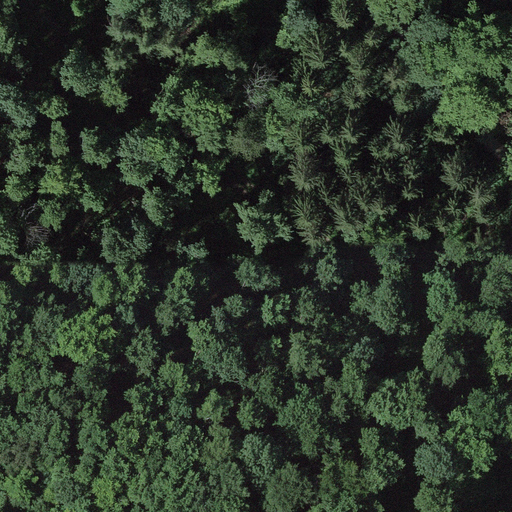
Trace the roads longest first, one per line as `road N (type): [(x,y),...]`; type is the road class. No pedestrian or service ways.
road 1 (track): [(511,336),(298,225),(26,0)]
road 2 (track): [(385,0),(476,128),(511,164)]
